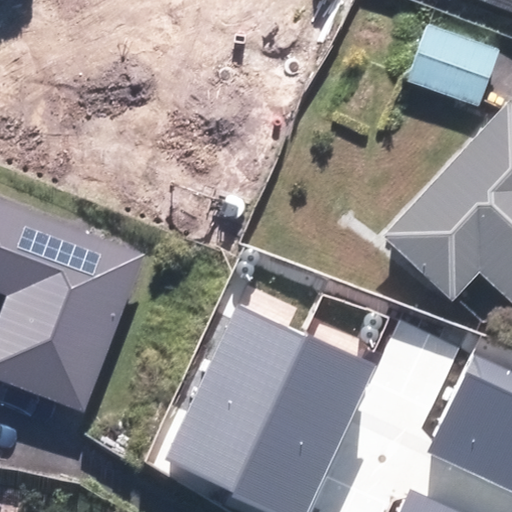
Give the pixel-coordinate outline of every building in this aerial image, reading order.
[(142,64),(150,59),(172,89),(298,0),(108,0),(121,18),(114,23),(142,64)] [(511,0),(452,0),(511,22),(511,0)] [(492,47),(412,21),(390,88),(470,114),(492,47)] [(2,55),(0,58),(0,137),(129,211),(142,189),(165,147),(2,55)] [(276,115),(196,81),(164,155),(145,200),(225,234),(276,115)] [(511,125),(492,107),(367,244),(443,313),(468,285),(511,324),(511,323),(511,125)] [(0,395),(75,423),(136,262),(0,210),(0,395)] [(237,304),(163,461),(232,493),(305,336),(237,304)] [(305,336),(232,493),(272,511),(306,511),(374,368),(305,336)] [(511,371),(472,352),(430,439),(511,477),(511,371)] [(440,511),(407,498),(400,511),(440,511)]
